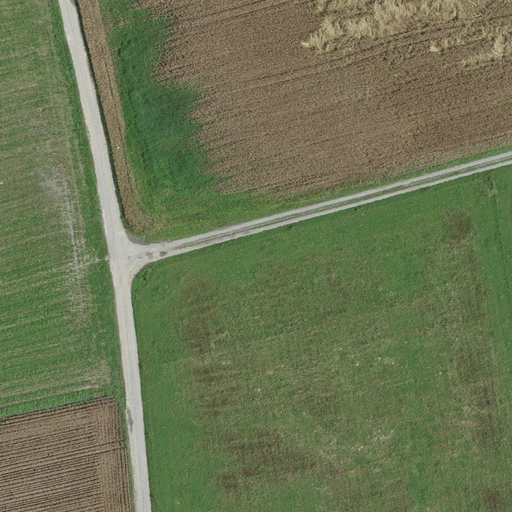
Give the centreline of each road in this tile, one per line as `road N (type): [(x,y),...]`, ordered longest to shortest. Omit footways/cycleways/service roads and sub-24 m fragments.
road 1 (track): [(124,261),(511,158)]
road 2 (track): [(64,0),(124,261)]
road 3 (track): [(124,261),(146,511)]
